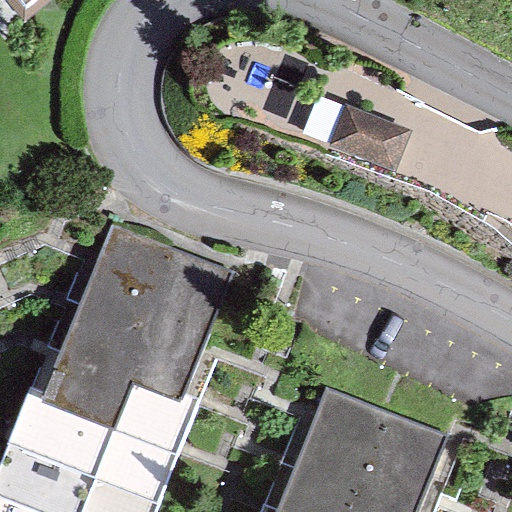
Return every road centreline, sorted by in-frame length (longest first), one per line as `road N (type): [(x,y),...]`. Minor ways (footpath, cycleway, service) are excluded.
road 1 (residential): [(511,321),(385,256),(163,189),(126,157),(108,105),(111,49),(159,0)]
road 2 (residential): [(328,0),(511,90)]
